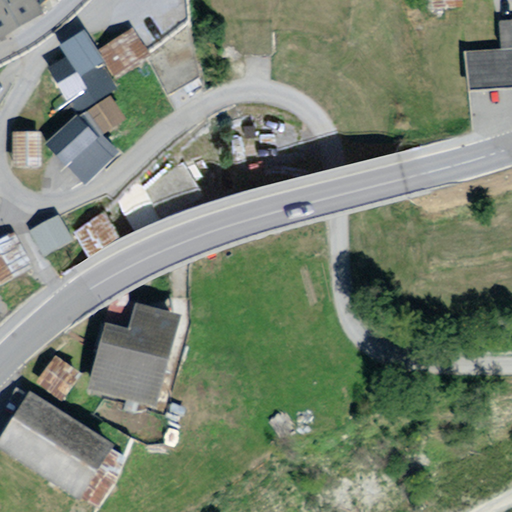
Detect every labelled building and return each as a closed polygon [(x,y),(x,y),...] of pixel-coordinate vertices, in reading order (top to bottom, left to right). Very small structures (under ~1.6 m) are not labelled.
[(19,0),(0,0),(0,38),(31,21),(19,0)] [(504,53),(469,55),(471,89),(511,85),(511,26),(502,27),(504,53)] [(139,71),(123,40),(85,60),(102,91),(139,71)] [(77,44),(43,80),(54,108),(102,91),(85,60),(77,44)] [(101,105),(74,122),(87,143),(114,126),(101,105)] [(67,124),(34,154),(58,179),(62,174),(90,148),(67,124)] [(33,142),(9,142),(9,170),(33,170),(33,142)] [(90,148),(62,174),(78,191),(106,165),(90,148)] [(187,169),(144,193),(160,222),(203,198),(187,169)] [(103,218),(75,237),(89,256),(116,236),(103,218)] [(56,227),(27,240),(36,262),(65,248),(56,227)] [(0,288),(26,275),(11,245),(0,250),(0,288)] [(107,327),(92,386),(153,402),(175,318),(138,309),(131,334),(107,327)] [(53,358),(37,381),(59,397),(75,374),(53,358)] [(32,397),(0,444),(72,492),(104,445),(32,397)]
